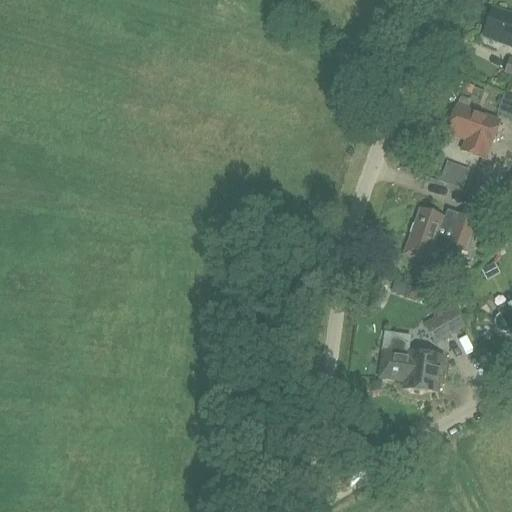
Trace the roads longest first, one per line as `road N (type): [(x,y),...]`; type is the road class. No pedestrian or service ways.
road 1 (residential): [(313,506),(350,234),(436,0)]
road 2 (residential): [(313,506),(511,388)]
